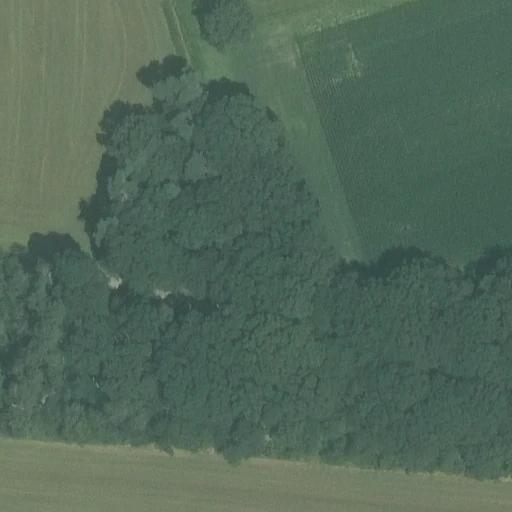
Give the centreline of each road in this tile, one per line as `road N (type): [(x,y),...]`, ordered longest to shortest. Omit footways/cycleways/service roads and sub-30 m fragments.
road 1 (track): [(0,256),(264,322)]
road 2 (track): [(264,322),(511,398)]
